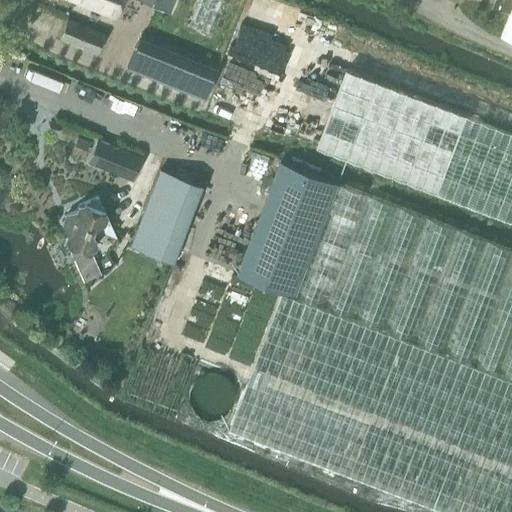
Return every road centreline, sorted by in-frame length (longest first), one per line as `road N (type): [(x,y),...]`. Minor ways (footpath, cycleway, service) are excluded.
road 1 (primary): [(177,497),(0,386)]
road 2 (primary): [(0,424),(126,487),(177,497)]
